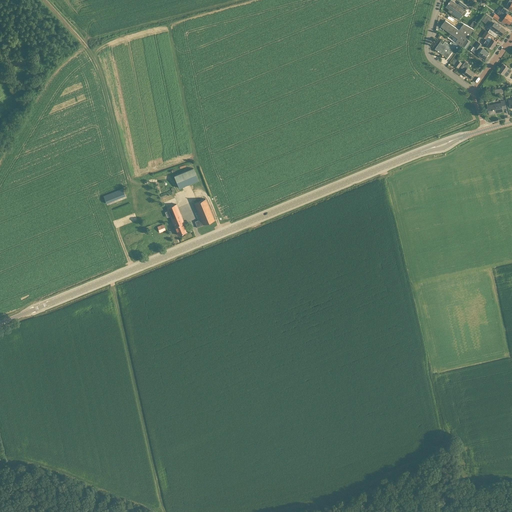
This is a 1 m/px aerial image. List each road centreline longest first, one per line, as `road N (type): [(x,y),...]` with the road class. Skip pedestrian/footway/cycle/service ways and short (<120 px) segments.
road 1 (tertiary): [(0,326),(426,149)]
road 2 (track): [(133,270),(111,208),(130,198),(131,188),(98,64),(47,0)]
road 3 (track): [(163,511),(110,280)]
